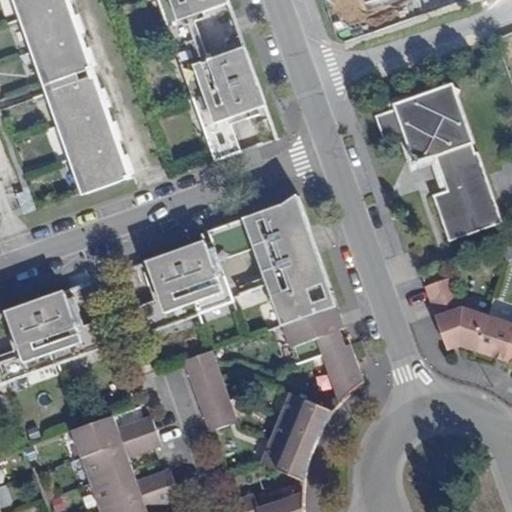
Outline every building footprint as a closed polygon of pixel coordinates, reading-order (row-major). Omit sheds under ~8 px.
[(84,195),(133,178),(97,75),(80,80),(78,73),(94,67),(70,0),(15,0),(18,9),(25,6),(29,16),(21,19),(30,42),(37,39),(41,48),(33,51),(42,75),(48,72),(52,82),(45,85),(56,115),(63,113),(67,123),(60,125),(68,148),(75,146),(78,156),(72,159),(84,195)] [(208,12),(229,5),(227,0),(159,0),(169,26),(208,12)] [(29,16),(25,6),(18,9),(21,19),(29,16)] [(221,51),(205,56),(194,24),(210,19),(208,12),(169,26),(187,77),(192,75),(190,70),(224,59),(221,51)] [(41,48),(37,39),(30,42),(33,51),(41,48)] [(246,51),(224,59),(190,70),(192,75),(187,77),(206,130),(244,116),(266,108),(246,51)] [(45,85),(52,82),(48,72),(42,75),(45,85)] [(395,110),(375,117),(384,145),(404,138),(409,151),(410,151),(428,159),(428,160),(433,159),(432,158),(434,158),(446,192),(432,196),(449,242),(502,223),(477,153),(475,154),(471,145),(474,144),(457,96),(459,91),(454,88),(452,84),(448,86),(444,84),(441,89),(393,106),(395,110)] [(60,125),(67,123),(63,113),(56,115),(60,125)] [(217,161),(240,153),(231,129),(247,122),(244,116),(206,130),(217,161)] [(13,143),(6,122),(0,119),(0,130),(5,145),(13,143)] [(13,143),(5,145),(17,178),(24,175),(13,143)] [(68,148),(72,159),(78,156),(75,146),(68,148)] [(410,151),(409,151),(414,166),(428,160),(428,159),(410,151)] [(24,175),(17,178),(23,197),(32,195),(24,175)] [(285,325),(317,314),(339,306),(333,292),(330,293),(299,197),(255,214),(282,293),(275,296),(285,325)] [(282,293),(255,214),(207,230),(211,242),(215,260),(257,246),(275,296),(282,293)] [(150,263),(156,282),(170,322),(217,305),(215,297),(224,293),(215,260),(211,242),(150,263)] [(430,303),(456,293),(451,277),(424,287),(430,303)] [(146,330),(170,322),(156,282),(147,286),(152,301),(137,305),(146,330)] [(71,311),(65,292),(10,313),(16,332),(30,371),(76,354),(74,346),(83,343),(71,311)] [(462,307),(456,293),(430,303),(447,353),(460,347),(475,352),(487,316),(462,307)] [(341,313),(339,306),(317,314),(319,320),(341,313)] [(110,342),(102,318),(84,324),(79,309),(71,311),(83,343),(86,351),(110,342)] [(319,320),(317,314),(285,325),(300,365),(326,357),(338,393),(335,396),(332,399),(330,401),(328,405),(326,408),(286,394),(261,464),(296,477),(296,480),(295,485),(294,490),(294,494),(257,507),(253,495),(234,501),(237,511),(305,511),(305,504),(305,496),(305,486),(307,477),(309,467),(312,458),(315,448),(319,440),(323,430),(330,420),(335,411),(342,403),(351,394),(359,387),(366,382),(352,344),(348,345),(342,329),(346,328),(341,313),(319,320)] [(475,352),(505,362),(511,341),(511,324),(487,316),(475,352)] [(8,335),(14,349),(0,354),(0,381),(30,371),(16,332),(8,335)] [(210,432),(238,422),(212,350),(185,360),(210,432)] [(115,415),(72,431),(100,511),(183,511),(179,511),(148,511),(148,510),(180,499),(169,470),(138,481),(136,475),(132,465),(130,459),(163,448),(151,417),(120,429),(117,423),(115,415)]
